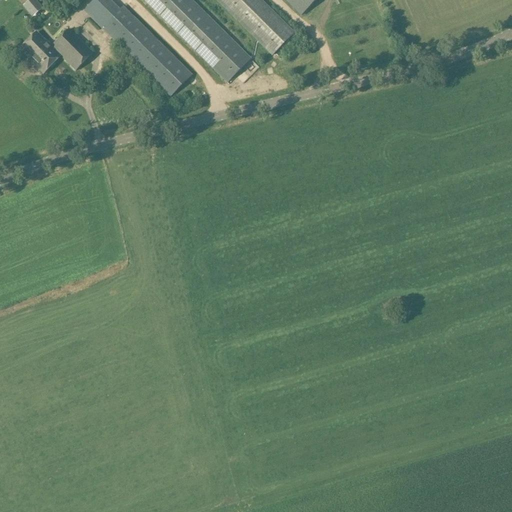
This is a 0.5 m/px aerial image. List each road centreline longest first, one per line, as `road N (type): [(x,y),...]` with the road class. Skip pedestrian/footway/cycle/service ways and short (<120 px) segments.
road 1 (tertiary): [(0,181),(110,143),(419,68),(511,32)]
road 2 (track): [(257,511),(511,434)]
